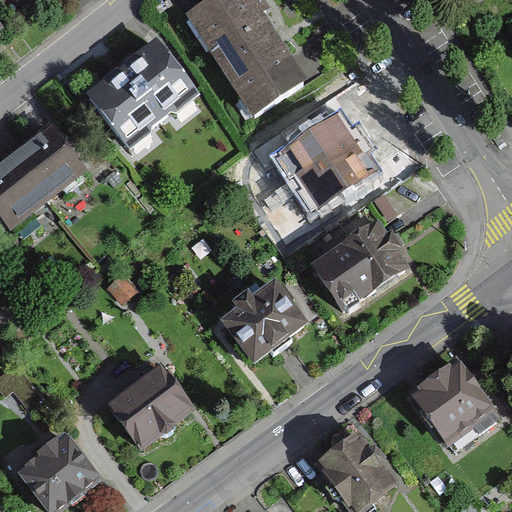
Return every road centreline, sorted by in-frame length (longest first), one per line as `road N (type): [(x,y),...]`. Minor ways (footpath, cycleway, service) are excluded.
road 1 (residential): [(181,511),(511,273)]
road 2 (residential): [(511,206),(371,0)]
road 3 (residential): [(0,103),(132,0)]
